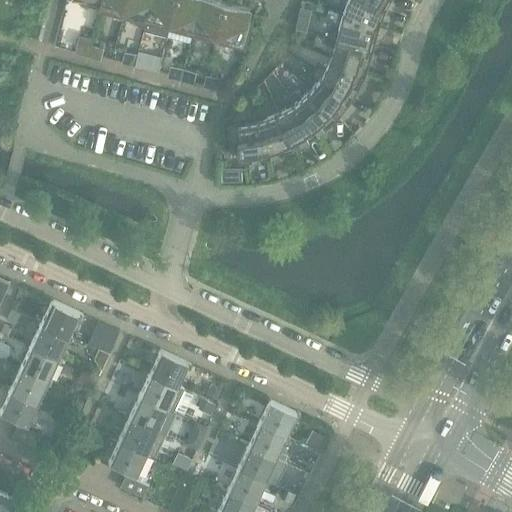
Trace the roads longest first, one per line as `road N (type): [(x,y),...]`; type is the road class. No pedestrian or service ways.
road 1 (residential): [(190,193),(259,195),(295,188),(340,164),(391,107),(436,0)]
road 2 (residential): [(59,0),(23,137),(190,193)]
road 3 (residential): [(427,408),(166,289)]
road 4 (residential): [(159,323),(407,439)]
road 5 (residential): [(166,289),(0,212)]
road 6 (residential): [(0,250),(159,323)]
